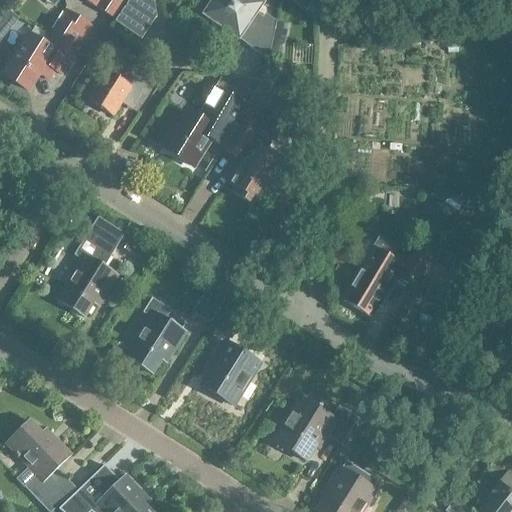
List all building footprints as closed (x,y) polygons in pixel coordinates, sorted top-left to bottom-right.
[(98,0),(95,5),(113,17),(124,0),(98,0)] [(130,0),(115,23),(141,41),(157,18),(154,4),(156,0),(130,0)] [(269,56),(276,22),(265,15),(263,18),(256,14),(262,5),(254,0),(211,0),(212,4),(204,16),(213,23),(214,29),(222,34),(224,30),(262,56),(268,57),(269,57),(269,56)] [(8,12),(0,21),(0,32),(4,36),(18,19),(8,12)] [(27,91),(38,74),(44,65),(54,71),(61,75),(74,54),(90,29),(65,12),(43,47),(28,37),(3,76),(27,91)] [(276,22),(269,56),(282,59),(290,23),(277,20),(276,22)] [(264,73),(267,59),(268,57),(262,56),(261,56),(257,71),(264,73)] [(105,73),(87,101),(112,117),(122,102),(137,112),(155,83),(120,61),(110,76),(105,73)] [(264,82),(243,118),(246,120),(247,121),(263,96),(264,97),(278,75),(266,68),(265,74),(260,82),(264,82)] [(264,82),(260,82),(221,78),(203,109),(206,110),(199,122),(183,111),(175,124),(178,127),(164,150),(193,168),(210,140),(224,149),(237,128),(243,118),(264,82)] [(247,121),(246,120),(227,151),(239,159),(239,158),(244,161),(230,184),(235,187),(250,164),(275,180),(264,197),(277,205),(289,185),(277,177),(284,166),(265,154),(272,144),(255,134),(258,128),(247,121)] [(250,164),(235,187),(232,192),(257,208),(264,197),(275,180),(250,164)] [(80,261),(55,300),(84,318),(93,303),(93,302),(98,293),(104,297),(116,277),(103,269),(124,235),(97,218),(73,256),(80,261)] [(395,281),(411,291),(434,254),(417,244),(395,281)] [(340,304),(368,321),(397,268),(369,252),(340,304)] [(346,254),(332,253),(331,265),(345,266),(346,254)] [(121,281),(115,290),(123,295),(129,286),(121,281)] [(207,287),(192,313),(210,325),(226,300),(207,287)] [(149,318),(124,357),(153,375),(162,360),(162,359),(168,350),(173,354),(186,334),(172,326),(174,322),(167,318),(171,312),(152,299),(143,314),(149,318)] [(227,300),(210,328),(230,341),(248,313),(227,300)] [(216,364),(202,387),(232,406),(259,364),(226,343),(214,363),(216,364)] [(302,400),(275,443),(305,462),(320,439),(322,440),(325,436),(342,447),(359,420),(339,407),(331,419),(302,400)] [(30,422),(5,446),(34,476),(23,487),(41,506),(42,505),(47,511),(51,511),(75,489),(55,469),(70,455),(54,439),(49,444),(42,436),(42,435),(30,422)] [(444,443),(434,456),(443,463),(453,450),(444,443)] [(502,481),(479,511),(480,511),(511,511),(511,454),(504,448),(487,470),(502,481)] [(331,491),(318,511),(360,511),(374,491),(372,490),(378,481),(347,461),(342,470),(341,470),(329,490),(331,491)] [(104,466),(59,510),(61,511),(89,511),(90,511),(91,511),(151,511),(145,506),(137,498),(142,494),(126,477),(120,483),(104,466)]
